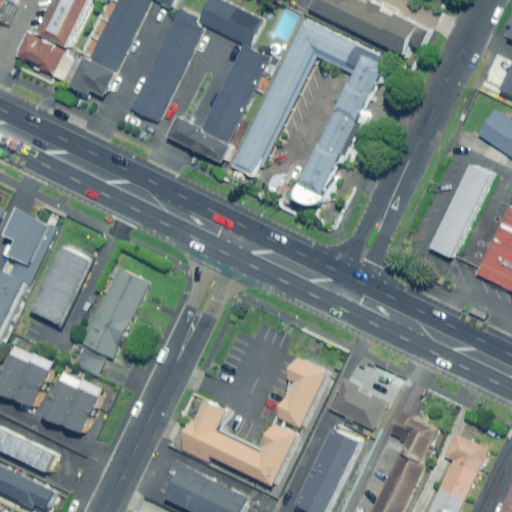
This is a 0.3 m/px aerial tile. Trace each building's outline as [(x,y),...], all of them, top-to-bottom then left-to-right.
[(0,0),(0,20),(1,18),(15,24),(25,3),(19,1),(19,0),(62,0),(46,36),(32,30),(20,55),(70,79),(80,58),(71,54),(96,0),(0,0)] [(182,0),(125,0),(84,86),(115,101),(164,0),(167,0),(179,6),(182,0)] [(271,20),(230,0),(221,0),(210,23),(258,46),(271,20)] [(438,27),(381,0),(327,0),(321,14),(422,62),(438,27)] [(213,30),(185,16),(139,112),(167,125),(213,30)] [(314,18),(243,165),(273,178),(331,57),(369,76),(327,163),(311,197),(341,211),(358,177),(412,65),(314,18)] [(279,60),(253,48),(212,133),(197,125),(187,144),(229,164),(279,60)] [(511,118),(498,109),(480,136),(511,158),(511,118)] [(511,180),(488,168),(445,253),(468,265),(511,180)] [(0,243),(18,208),(0,199),(0,243)] [(511,205),(509,204),(475,270),(511,288),(511,205)] [(0,361),(62,229),(37,217),(24,243),(29,245),(0,306),(0,361)] [(102,261),(72,247),(42,311),(72,325),(102,261)] [(112,296),(124,271),(116,267),(104,292),(112,296)] [(157,281),(132,270),(86,368),(111,379),(157,281)] [(61,376),(24,359),(7,397),(43,414),(61,376)] [(284,494),(345,376),(312,360),(300,383),(306,386),(272,453),(235,434),(245,414),(222,402),(197,449),(284,494)] [(393,398),(349,376),(334,405),(378,427),(393,398)] [(115,402),(78,384),(61,421),(98,438),(115,402)] [(381,511),(414,511),(455,433),(416,413),(404,436),(418,443),(381,511)] [(335,511),(370,440),(339,425),(302,504),(319,511),(335,511)] [(71,458),(10,429),(1,448),(62,476),(71,458)] [(473,511),(504,451),(470,434),(458,458),(467,463),(441,511),(432,511),(430,511),(429,511),(473,511)] [(264,511),(267,506),(198,470),(181,502),(200,511),(264,511)] [(51,511),(60,494),(28,479),(15,507),(25,511),(51,511)]
